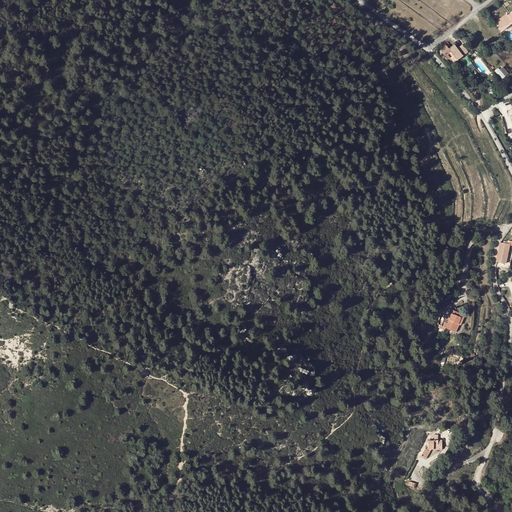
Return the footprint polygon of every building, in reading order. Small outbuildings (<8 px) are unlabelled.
[(511,20),(511,21),(511,11),(508,15),(507,14),(495,22),(500,28),(511,20)] [(502,31),(511,23),(511,21),(511,20),(500,28),(502,31)] [(462,44),(457,48),(463,56),(468,52),(462,44)] [(443,48),(441,50),(445,56),(447,54),(449,53),(451,52),(454,55),(452,56),(456,61),(463,56),(457,48),(454,45),(449,49),(447,46),(443,48)] [(496,71),(502,79),(509,73),(503,65),(496,71)] [(510,243),(501,242),(497,262),(496,267),(510,268),(511,262),(507,262),(510,251),(511,250),(511,241),(510,241),(510,243)] [(440,328),(444,330),(445,329),(458,333),(464,314),(452,310),(449,318),(443,317),(440,328)] [(435,440),(428,440),(429,449),(442,449),(442,440),(440,440),(435,440)] [(431,452),(424,448),(420,456),(426,459),(431,452)]
